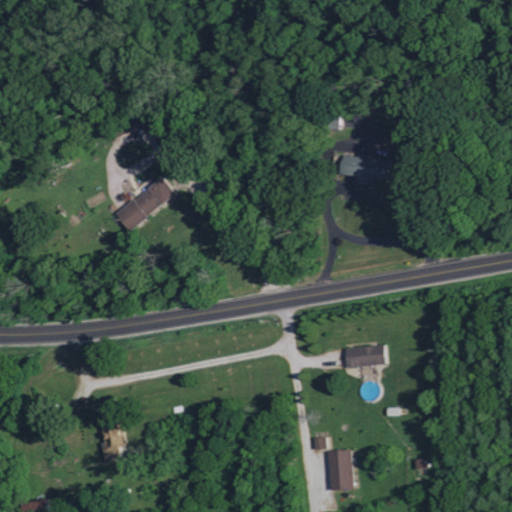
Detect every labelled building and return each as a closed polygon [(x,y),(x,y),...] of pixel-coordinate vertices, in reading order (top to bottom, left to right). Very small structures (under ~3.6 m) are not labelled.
[(157,144),(175,148),(180,124),(145,117),(143,128),(160,131),(157,144)] [(119,212),(132,230),(180,194),(167,176),(119,212)] [(348,347),(349,366),(389,364),(388,345),(348,347)] [(103,417),(107,442),(104,442),(107,460),(124,457),(122,447),(127,446),(122,414),(103,417)] [(317,449),(327,448),(326,437),(316,438),(317,449)] [(353,449),(330,452),(335,491),(358,488),(353,449)] [(26,504),(27,511),(35,511),(54,508),(52,498),(26,504)]
